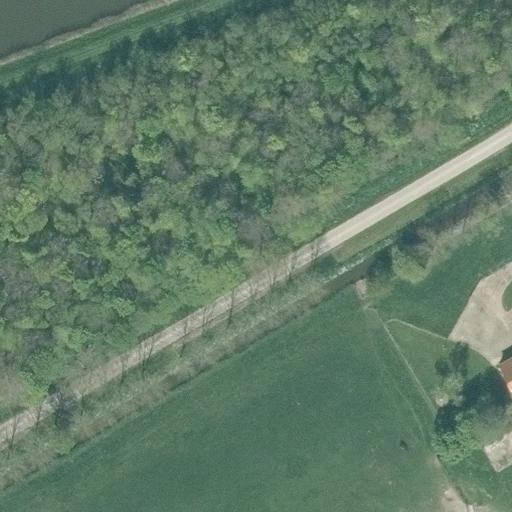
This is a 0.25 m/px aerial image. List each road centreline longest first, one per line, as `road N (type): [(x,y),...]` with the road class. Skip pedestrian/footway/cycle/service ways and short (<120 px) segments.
road 1 (unclassified): [(0,437),(511,134)]
road 2 (track): [(0,89),(237,0)]
